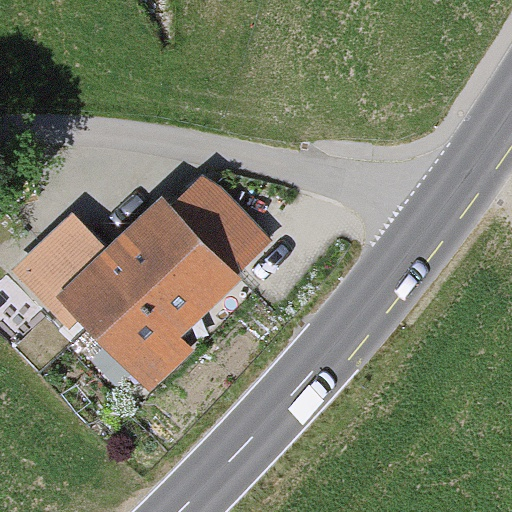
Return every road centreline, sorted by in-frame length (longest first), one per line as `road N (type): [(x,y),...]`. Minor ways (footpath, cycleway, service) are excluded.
road 1 (residential): [(435,222),(380,192),(247,157),(148,137),(0,129)]
road 2 (secondary): [(435,222),(353,324),(177,511)]
road 3 (secondary): [(511,112),(435,222)]
